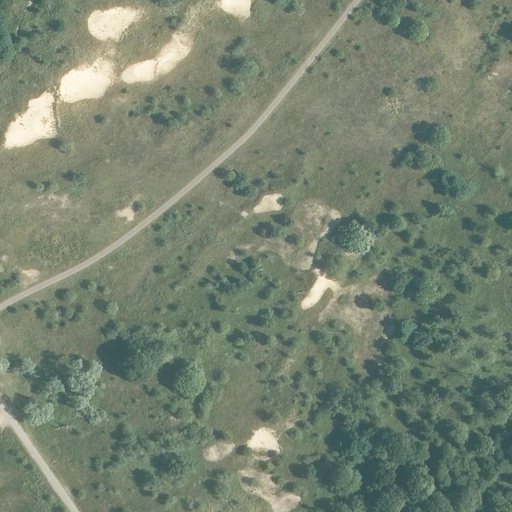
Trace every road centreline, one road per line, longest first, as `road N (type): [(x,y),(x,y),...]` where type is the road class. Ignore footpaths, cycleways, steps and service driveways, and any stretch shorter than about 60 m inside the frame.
road 1 (track): [(0,307),(112,247),(211,167),(245,137),(356,0)]
road 2 (track): [(74,511),(0,405)]
